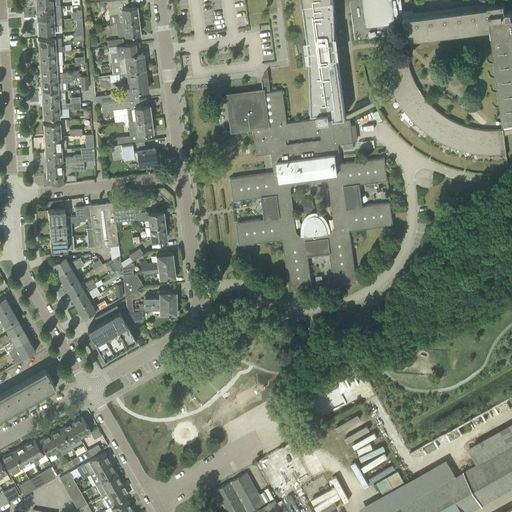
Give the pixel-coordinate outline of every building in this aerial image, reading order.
[(136,6),(129,7),(119,8),(119,5),(117,0),(111,0),(107,1),(110,23),(116,22),(139,19),(138,13),(137,14),(136,6)] [(387,180),(384,158),(340,163),(338,144),(353,142),(350,119),(346,119),(345,115),(335,38),(333,0),(302,0),(309,49),(311,112),(317,111),(318,118),(286,123),(282,90),(270,91),(269,83),(262,83),(262,80),(261,80),(263,92),(230,97),(234,129),(222,131),(252,128),(256,155),(271,153),(273,172),(230,178),(233,200),(264,196),(267,218),(236,222),(239,245),(282,239),(289,290),(311,287),(307,253),(329,250),(333,284),(356,281),(349,230),(393,225),(390,202),(359,206),(356,184),(387,180)] [(400,0),(361,0),(365,26),(403,22),(406,38),(435,34),(464,31),(490,27),(495,63),(499,92),(503,122),(511,120),(511,15),(511,16),(510,10),(505,10),(504,2),(491,3),(488,4),(488,2),(413,11),(413,8),(402,9),(400,0)] [(60,5),(52,6),(35,7),(36,13),(37,13),(37,20),(56,19),(60,19),(61,19),(60,5)] [(38,27),(37,27),(37,34),(47,33),(54,32),(54,24),(56,24),(60,23),(60,19),(56,19),(37,20),(38,27)] [(139,19),(116,22),(117,30),(124,29),(124,35),(130,35),(140,33),(139,26),(140,25),(139,19)] [(60,37),(54,38),(37,39),(38,45),(39,45),(39,52),(58,51),(61,50),(62,51),(65,51),(64,46),(61,46),(60,37)] [(123,38),(113,39),(107,40),(108,46),(109,46),(124,44),(123,38)] [(130,43),(124,44),(109,46),(110,55),(118,54),(119,63),(112,64),(113,74),(120,73),(127,72),(144,70),(142,53),(131,54),(130,43)] [(62,64),(62,51),(61,50),(58,51),(39,52),(40,59),(39,60),(39,65),(56,64),(62,64)] [(416,86),(414,81),(413,80),(412,76),(410,72),(409,68),(407,60),(407,56),(407,55),(380,58),(380,59),(383,59),(384,67),(386,75),(389,82),(392,90),(393,92),(395,95),(395,97),(401,106),(405,111),(412,120),(419,127),(424,131),(432,137),(442,142),(452,146),(457,149),(468,151),(478,153),(489,154),(495,154),(505,153),(506,156),(504,135),(503,129),(502,129),(494,130),(490,130),(481,129),(473,128),(465,126),(460,124),(453,121),(445,117),(438,112),(435,109),(429,103),(423,96),(421,93),(416,86)] [(57,72),(56,64),(39,65),(39,71),(40,71),(41,78),(78,76),(78,70),(68,71),(68,72),(57,72)] [(147,90),(144,70),(127,72),(120,73),(121,81),(127,81),(127,82),(126,82),(125,83),(124,83),(123,84),(123,85),(122,86),(122,87),(122,88),(123,88),(123,89),(124,89),(124,90),(125,90),(125,91),(126,91),(127,91),(127,92),(147,90)] [(80,76),(81,89),(88,88),(87,75),(80,76)] [(71,82),(71,77),(78,76),(41,78),(41,86),(40,86),(41,91),(58,90),(57,82),(67,81),(67,83),(71,82)] [(58,99),(58,90),(41,91),(41,97),(42,97),(42,104),(61,103),(61,99),(58,99)] [(125,100),(124,92),(111,94),(95,96),(96,104),(101,103),(125,100)] [(350,118),(395,95),(393,92),(346,115),(345,115),(346,119),(350,119),(350,118)] [(149,105),(139,106),(134,106),(134,107),(131,107),(130,100),(125,100),(101,103),(102,111),(126,108),(128,121),(135,120),(152,118),(151,112),(150,112),(149,105)] [(80,108),(80,102),(70,103),(61,103),(42,104),(43,112),(42,112),(42,118),(59,117),(59,108),(70,107),(70,109),(80,108)] [(152,124),(152,118),(135,120),(128,121),(130,135),(137,134),(152,132),(151,124),(152,124)] [(60,122),(53,122),(43,123),(43,129),(44,129),(44,136),(63,135),(63,130),(60,131),(60,122)] [(93,133),(85,134),(86,147),(94,147),(93,133)] [(45,144),(44,144),(44,150),(61,148),(61,149),(66,148),(66,140),(63,140),(63,138),(63,135),(44,136),(45,144)] [(116,144),(111,145),(113,158),(122,157),(133,155),(134,160),(138,159),(139,166),(156,163),(154,147),(148,148),(147,146),(143,149),(137,150),(133,150),(132,142),(125,143),(116,144)] [(61,148),(44,150),(44,155),(45,155),(46,163),(83,160),(85,160),(94,160),(94,154),(94,147),(86,147),(80,147),(81,154),(73,155),(73,156),(64,157),(62,157),(61,149),(61,148)] [(66,175),(72,171),(84,170),(83,160),(46,163),(46,170),(45,170),(46,176),(51,176),(52,185),(63,183),(63,175),(66,175)] [(117,230),(115,221),(114,207),(113,201),(89,205),(91,223),(94,240),(93,240),(94,246),(94,247),(110,245),(118,244),(116,230),(117,230)] [(91,223),(89,205),(75,206),(75,216),(65,216),(65,222),(65,223),(79,221),(85,220),(85,218),(87,217),(88,223),(91,223)] [(134,205),(114,207),(115,221),(126,220),(136,218),(134,205)] [(48,210),(49,223),(65,222),(65,216),(64,209),(59,209),(56,209),(48,210)] [(162,211),(147,212),(145,210),(142,214),(143,220),(148,220),(149,226),(165,224),(164,218),(163,219),(162,211)] [(66,236),(65,223),(65,222),(49,223),(49,237),(66,236)] [(94,240),(91,223),(88,223),(89,228),(86,228),(88,240),(88,247),(94,246),(93,240),(94,240)] [(166,230),(165,224),(149,226),(151,240),(156,240),(166,238),(165,230),(166,230)] [(66,243),(66,236),(49,237),(50,250),(67,249),(72,248),(72,242),(66,243)] [(140,248),(129,254),(131,258),(132,260),(143,253),(140,248)] [(147,261),(140,262),(141,269),(143,268),(173,265),(172,252),(162,253),(156,254),(157,261),(147,263),(147,261)] [(111,259),(105,263),(109,269),(110,272),(121,267),(119,255),(111,259)] [(58,274),(82,260),(80,256),(71,261),(72,263),(69,264),(64,256),(52,263),(58,274)] [(84,264),(82,260),(58,274),(64,285),(77,278),(72,269),(75,267),(76,269),(84,264)] [(131,261),(121,267),(123,280),(130,276),(132,275),(133,274),(131,261)] [(95,274),(105,268),(103,263),(92,269),(95,274)] [(143,269),(139,271),(140,274),(143,273),(158,272),(159,280),(165,279),(175,278),(173,265),(143,268),(143,269)] [(130,276),(123,280),(125,295),(137,288),(130,276)] [(70,295),(94,282),(92,278),(84,283),(84,284),(81,286),(77,278),(64,285),(70,295)] [(94,282),(70,295),(76,306),(89,299),(92,297),(90,294),(88,290),(96,286),(94,282)] [(176,302),(175,290),(165,290),(158,290),(158,295),(144,296),(144,300),(144,303),(176,302)] [(0,313),(11,307),(4,296),(0,298),(0,313)] [(94,307),(89,299),(76,306),(83,317),(106,304),(104,300),(96,304),(97,306),(94,307)] [(133,311),(127,311),(128,322),(135,321),(135,319),(143,319),(142,311),(159,310),(159,315),(167,315),(176,315),(176,302),(144,303),(139,303),(139,310),(133,311)] [(136,340),(116,304),(94,317),(97,323),(87,328),(104,358),(136,340)] [(11,307),(0,313),(0,327),(4,325),(17,318),(11,307)] [(0,341),(23,329),(17,318),(4,325),(9,334),(6,335),(5,334),(0,336),(0,341)] [(23,329),(0,341),(0,344),(1,346),(9,342),(11,344),(14,343),(16,345),(17,347),(29,340),(23,329)] [(17,347),(9,351),(14,359),(15,362),(35,351),(29,340),(17,347)] [(0,416),(55,386),(46,370),(0,396),(0,416)] [(345,429),(367,419),(365,414),(342,424),(345,429)] [(82,416),(71,422),(80,437),(91,431),(82,416)] [(80,437),(71,422),(61,428),(69,443),(80,437)] [(69,443),(61,428),(50,433),(59,449),(62,454),(67,451),(64,446),(69,443)] [(59,449),(50,433),(39,440),(48,455),(54,452),(57,457),(62,454),(59,449)] [(374,485),(398,473),(390,457),(374,465),(370,457),(383,450),(374,433),(354,444),(357,449),(352,451),(359,464),(362,463),(374,485)] [(43,455),(39,448),(34,439),(24,445),(32,461),(35,465),(39,462),(37,458),(43,455)] [(98,444),(89,449),(87,450),(90,455),(101,450),(98,444)] [(32,461),(24,445),(13,451),(22,467),(32,461)] [(467,511),(511,487),(511,445),(391,511),(467,511)] [(90,455),(87,450),(82,453),(85,459),(90,455)] [(22,467),(13,451),(2,457),(11,473),(22,467)] [(89,474),(110,462),(104,451),(89,460),(83,463),(89,474)] [(72,459),(66,462),(69,467),(75,464),(72,459)] [(69,467),(66,462),(61,465),(64,471),(69,467)] [(95,484),(116,472),(110,462),(89,474),(95,484)] [(56,477),(51,468),(50,467),(39,473),(45,483),(56,477)] [(69,471),(68,472),(59,477),(65,487),(75,482),(69,471)] [(101,495),(122,483),(116,472),(95,484),(101,495)] [(265,491),(259,494),(246,472),(215,490),(222,502),(224,500),(230,511),(247,511),(270,500),(265,491)] [(45,483),(39,473),(29,479),(34,489),(45,483)] [(34,489),(29,479),(18,485),(24,495),(34,489)] [(300,502),(325,490),(320,479),(295,491),(300,502)] [(81,492),(75,482),(65,487),(71,498),(81,492)] [(128,494),(122,483),(101,495),(104,500),(109,497),(113,503),(128,494)] [(19,495),(14,486),(14,485),(3,491),(8,501),(19,495)] [(0,505),(8,501),(3,491),(0,492),(0,505)] [(87,503),(81,492),(71,498),(77,508),(87,503)] [(113,511),(128,511),(133,510),(127,499),(118,504),(111,508),(113,511)] [(91,511),(87,503),(77,508),(79,511),(91,511)]
